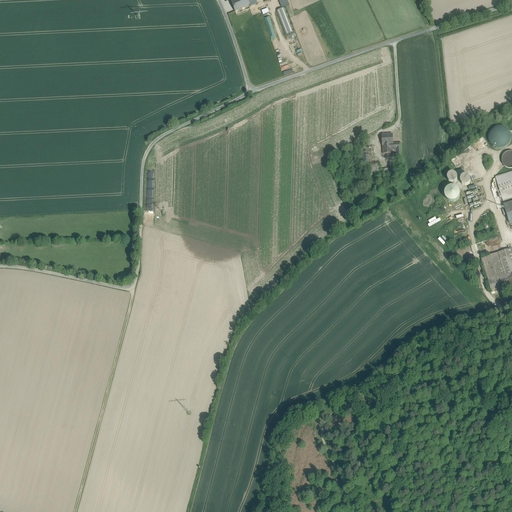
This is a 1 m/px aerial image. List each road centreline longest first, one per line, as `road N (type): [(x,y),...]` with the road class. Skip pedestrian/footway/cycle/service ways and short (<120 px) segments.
road 1 (track): [(252,91),(155,139),(143,158),(133,290),(0,266)]
road 2 (residential): [(511,3),(252,91)]
road 3 (track): [(133,290),(75,511)]
road 4 (unknown): [(290,415),(361,385),(410,344),(462,322)]
